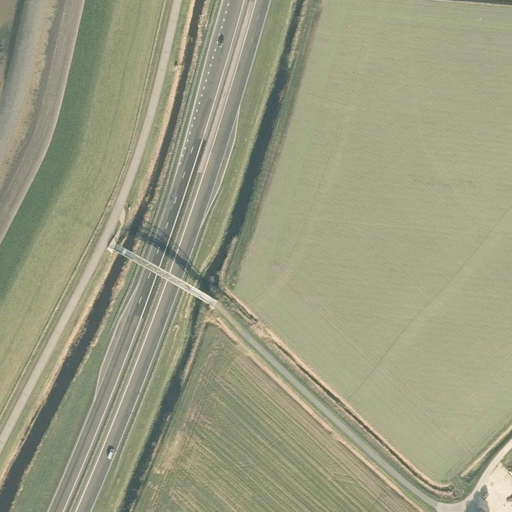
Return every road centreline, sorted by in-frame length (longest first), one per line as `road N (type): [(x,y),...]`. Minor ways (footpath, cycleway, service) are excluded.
road 1 (trunk): [(84,511),(167,306),(263,0)]
road 2 (trunk): [(235,0),(149,270),(56,511)]
road 3 (unclassified): [(0,446),(121,198),(177,0)]
road 4 (unclassified): [(447,511),(333,419),(216,305)]
